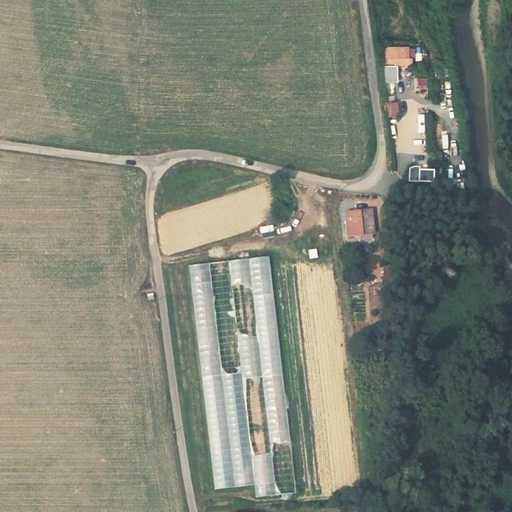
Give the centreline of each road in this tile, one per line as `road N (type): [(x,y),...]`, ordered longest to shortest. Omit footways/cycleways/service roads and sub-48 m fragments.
road 1 (unclassified): [(362,0),(381,152),(371,176),(339,184),(203,154),(157,164)]
road 2 (unclassified): [(157,164),(150,218),(193,511)]
road 3 (unclassified): [(157,164),(0,143)]
